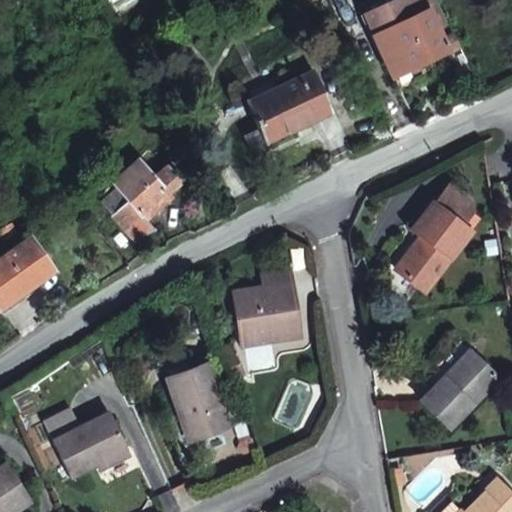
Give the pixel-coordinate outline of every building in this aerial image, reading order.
[(392,0),(359,14),(385,76),(428,57),(441,51),(442,54),(463,44),(440,0),(392,0)] [(445,59),(459,52),(466,49),(463,44),(442,54),(445,59)] [(243,154),(323,115),(304,74),(238,108),(250,133),(236,140),(243,154)] [(89,134),(99,145),(109,135),(100,126),(89,134)] [(112,183),(116,188),(129,202),(111,218),(137,245),(154,233),(146,221),(167,201),(166,196),(181,183),(167,167),(153,180),(136,162),(112,183)] [(439,184),(423,204),(454,227),(463,215),(461,200),(439,184)] [(129,202),(116,188),(99,205),(111,218),(129,202)] [(460,232),(454,227),(423,204),(405,227),(413,233),(385,269),(415,292),(460,232)] [(57,272),(32,240),(0,263),(0,308),(1,311),(57,272)] [(258,275),(261,290),(284,285),(282,272),(258,275)] [(224,296),(232,337),(258,333),(259,342),(293,336),(284,285),(261,290),(224,296)] [(259,342),(258,333),(232,337),(234,347),(259,342)] [(495,374),(467,350),(440,381),(435,376),(415,399),(449,429),(495,374)] [(188,443),(225,425),(200,365),(170,380),(184,416),(178,419),(188,443)] [(72,478),(101,462),(126,448),(109,415),(78,432),(68,413),(44,426),(72,478)] [(131,457),(126,448),(101,462),(105,472),(131,457)] [(0,511),(25,511),(35,506),(9,468),(0,473),(0,511)] [(498,511),(478,493),(460,511),(498,511)]
